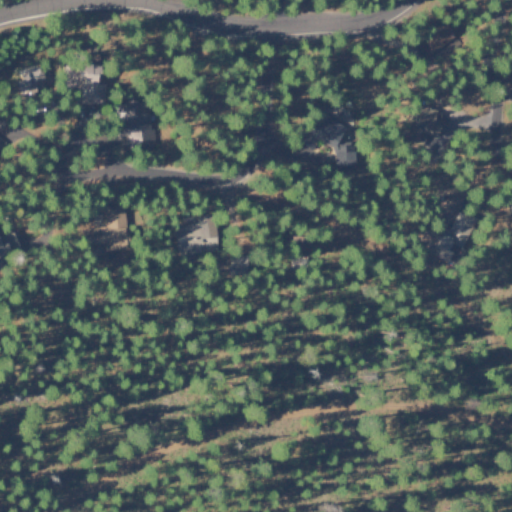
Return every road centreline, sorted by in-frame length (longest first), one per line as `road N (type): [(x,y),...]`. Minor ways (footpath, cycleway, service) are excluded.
road 1 (track): [(50,511),(162,447),(244,422),(337,408),(511,428)]
road 2 (residential): [(261,25),(259,128),(240,171),(219,181),(59,175),(46,154),(77,141),(97,149),(109,173)]
road 3 (residential): [(0,15),(79,0),(152,4),(230,24),(324,25),(372,20),(402,0)]
road 4 (residential): [(484,0),(492,140),(511,165),(505,94),(493,85)]
